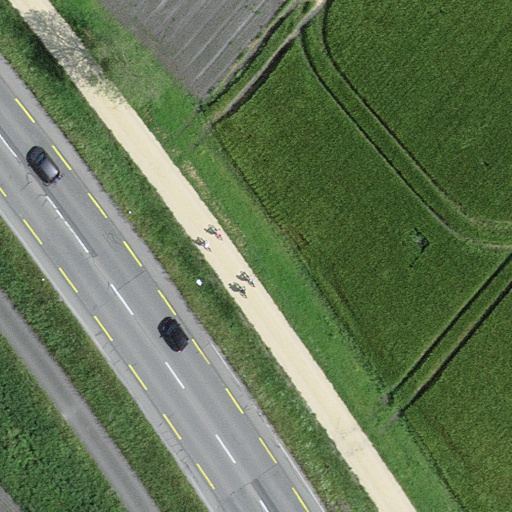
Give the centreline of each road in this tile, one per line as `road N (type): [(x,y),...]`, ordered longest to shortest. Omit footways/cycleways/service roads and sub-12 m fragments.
road 1 (track): [(27,0),(299,365),(397,511)]
road 2 (primary): [(267,511),(0,136)]
road 3 (track): [(143,511),(0,310)]
